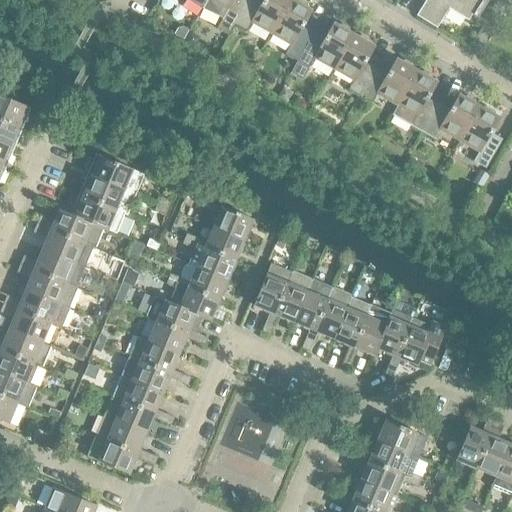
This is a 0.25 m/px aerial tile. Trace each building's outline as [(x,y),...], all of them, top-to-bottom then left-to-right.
[(188,0),(202,9),(206,0),(188,0)] [(216,29),(228,36),(248,0),(206,0),(202,9),(222,19),(216,29)] [(251,22),(271,33),(289,0),(262,0),(259,6),(248,0),(228,36),(229,37),(235,25),(246,32),(251,22)] [(297,61),(311,35),(300,29),(311,10),(307,8),(306,3),(300,0),(294,0),(293,0),(289,0),(271,33),(290,44),(285,54),(297,61)] [(478,14),(485,3),(479,0),(425,0),(416,15),(436,28),(448,8),(468,20),(473,11),(478,14)] [(314,58),(333,69),(353,34),(350,32),(349,28),(342,24),(337,25),(333,22),(322,42),(311,35),(297,61),(308,67),(314,58)] [(178,28),(174,35),(182,40),(188,30),(182,26),(178,28)] [(190,31),(184,41),(194,47),(198,40),(196,35),(190,31)] [(348,90),(359,96),(374,71),(363,65),(374,46),(369,43),(368,39),(361,35),(356,36),(353,34),(333,69),(353,80),(348,90)] [(396,105),(416,70),(413,68),(412,63),(404,59),(400,61),(395,58),(384,77),(374,71),(359,96),(371,103),(376,94),(396,105)] [(422,132),(436,107),(426,101),(436,82),(432,79),(431,74),(424,70),(419,72),(416,70),(396,105),(397,106),(392,115),(410,125),(422,132)] [(283,86),(277,96),(287,101),(290,95),(289,90),(283,86)] [(459,140),(478,106),(475,104),(474,99),(467,95),(462,96),(458,94),(447,113),(436,107),(422,132),(434,139),(439,129),(459,140)] [(0,95),(0,116),(23,126),(28,112),(24,111),(26,106),(0,95)] [(482,107),(478,106),(459,140),(478,152),(473,161),(485,168),(499,143),(488,137),(499,118),(495,115),(494,110),(486,106),(482,107)] [(0,140),(11,144),(13,138),(17,139),(23,126),(0,116),(0,140)] [(0,163),(6,166),(12,151),(8,150),(11,144),(0,140),(0,163)] [(393,151),(388,159),(398,164),(402,157),(393,151)] [(89,177),(135,196),(143,176),(94,155),(88,170),(91,171),(89,177)] [(411,160),(406,169),(415,173),(418,168),(416,163),(411,160)] [(480,169),(472,181),(482,187),(489,174),(480,169)] [(84,181),(78,195),(124,215),(127,216),(135,196),(89,177),(87,182),(84,181)] [(72,216),(103,229),(108,231),(108,230),(116,234),(124,215),(78,195),(72,209),(75,210),(72,216)] [(161,198),(158,205),(167,209),(170,202),(161,198)] [(214,228),(244,240),(252,221),(203,200),(200,207),(220,215),(214,228)] [(158,205),(155,211),(165,216),(167,209),(158,205)] [(103,229),(72,216),(72,217),(58,211),(54,222),(40,217),(37,225),(82,244),(94,249),(103,229)] [(42,251),(74,264),(82,244),(37,225),(33,233),(47,239),(42,251)] [(206,249),(235,261),(244,240),(214,228),(208,244),(206,249)] [(193,249),(196,240),(185,235),(181,244),(193,249)] [(146,246),(157,251),(160,243),(149,239),(146,246)] [(206,249),(208,244),(196,240),(193,249),(204,253),(197,269),(227,281),(235,261),(206,249)] [(133,242),(128,256),(137,260),(143,246),(133,242)] [(23,255),(20,264),(66,283),(74,264),(42,251),(38,261),(23,255)] [(275,312),(291,272),(270,263),(266,274),(254,303),(271,310),(267,320),(275,324),(279,314),(275,312)] [(25,290),(69,308),(78,288),(66,283),(20,264),(16,274),(30,279),(25,290)] [(189,289),(218,301),(227,281),(197,269),(191,284),(189,289)] [(127,270),(122,282),(133,287),(138,274),(127,270)] [(292,273),(291,272),(275,312),(279,314),(294,320),(307,290),(311,281),(310,281),(311,279),(293,271),(292,273)] [(176,288),(180,279),(169,275),(165,284),(175,287),(176,288)] [(168,304),(201,318),(201,317),(210,321),(218,301),(189,289),(191,284),(180,279),(176,288),(175,287),(169,302),(168,304)] [(347,307),(351,297),(349,297),(350,295),(331,287),(327,298),(315,329),(319,331),(335,337),(347,307)] [(6,296),(3,304),(49,323),(61,328),(69,308),(25,290),(20,302),(6,296)] [(307,290),(294,320),(311,327),(306,337),(315,340),(319,331),(315,329),(327,298),(307,290)] [(116,296),(113,303),(121,306),(124,299),(116,296)] [(168,304),(169,302),(154,296),(144,317),(156,322),(186,335),(187,330),(194,333),(201,318),(168,304)] [(347,307),(335,337),(350,343),(346,354),(354,357),(358,347),(354,346),(367,315),(371,306),(351,297),(347,307)] [(0,314),(13,319),(9,330),(41,343),(49,323),(3,304),(0,311),(0,314)] [(96,306),(91,316),(100,320),(104,309),(96,306)] [(354,346),(358,347),(375,354),(377,347),(378,347),(391,314),(390,313),(371,306),(367,315),(354,346)] [(391,314),(378,347),(393,353),(389,363),(398,367),(402,357),(398,355),(413,319),(391,310),(390,313),(391,314)] [(429,325),(413,319),(398,355),(402,357),(419,364),(421,359),(432,364),(446,327),(431,321),(429,325)] [(271,333),(275,324),(267,320),(263,330),(271,333)] [(148,342),(178,354),(184,339),(194,344),(198,334),(194,333),(187,330),(186,335),(156,322),(148,341),(148,342)] [(0,340),(0,349),(32,363),(42,367),(51,347),(41,343),(9,330),(4,342),(0,340)] [(208,339),(198,334),(194,344),(204,348),(208,339)] [(99,335),(96,342),(103,345),(106,338),(99,335)] [(148,342),(148,341),(138,336),(129,357),(169,374),(171,370),(178,354),(148,342)] [(311,350),(315,340),(306,337),(302,347),(311,350)] [(96,342),(93,349),(100,352),(103,345),(96,342)] [(78,346),(73,356),(81,360),(85,349),(78,346)] [(0,372),(24,383),(32,363),(0,349),(0,372)] [(350,367),(354,357),(346,354),(342,364),(350,367)] [(120,377),(161,394),(168,378),(178,382),(181,374),(171,370),(169,374),(129,357),(120,377)] [(394,377),(398,367),(389,363),(385,373),(394,377)] [(67,369),(64,376),(74,381),(77,374),(67,369)] [(0,396),(16,403),(15,404),(27,409),(36,387),(24,383),(0,372),(0,396)] [(191,378),(181,374),(178,382),(188,386),(191,378)] [(152,414),(154,411),(161,394),(120,377),(112,397),(152,414)] [(58,388),(55,396),(66,400),(69,393),(58,388)] [(0,419),(8,423),(15,404),(16,403),(0,396),(0,419)] [(152,414),(112,397),(111,397),(103,416),(144,433),(150,418),(161,422),(164,415),(154,411),(152,414)] [(50,408),(47,415),(58,419),(61,413),(50,408)] [(174,419),(164,415),(161,422),(171,427),(174,419)] [(135,454),(137,450),(144,433),(103,416),(95,435),(95,437),(135,454)] [(455,459),(476,468),(495,421),(488,418),(482,432),(469,427),(455,459)] [(386,420),(378,440),(419,458),(428,438),(386,420)] [(496,476),(509,443),(499,439),(505,425),(495,421),(476,468),(496,476)] [(135,454),(95,437),(87,455),(128,473),(134,458),(144,462),(147,454),(137,450),(135,454)] [(56,439),(52,447),(61,451),(62,446),(60,441),(56,439)] [(411,484),(415,473),(413,473),(419,458),(378,440),(369,460),(406,475),(403,481),(411,484)] [(511,496),(511,493),(511,444),(509,443),(496,476),(499,477),(494,488),(511,496)] [(147,454),(144,462),(153,466),(157,458),(147,454)] [(447,454),(441,468),(449,472),(455,458),(447,454)] [(403,480),(403,481),(406,475),(369,460),(361,480),(397,495),(403,480)] [(437,468),(433,480),(443,484),(448,473),(437,468)] [(422,476),(415,473),(411,484),(418,487),(422,476)] [(393,511),(390,511),(397,495),(361,480),(353,500),(382,511),(393,511)] [(53,488),(44,508),(53,511),(91,511),(95,505),(53,488)] [(8,496),(4,507),(13,510),(18,500),(8,496)] [(382,511),(353,500),(347,511),(382,511)]
